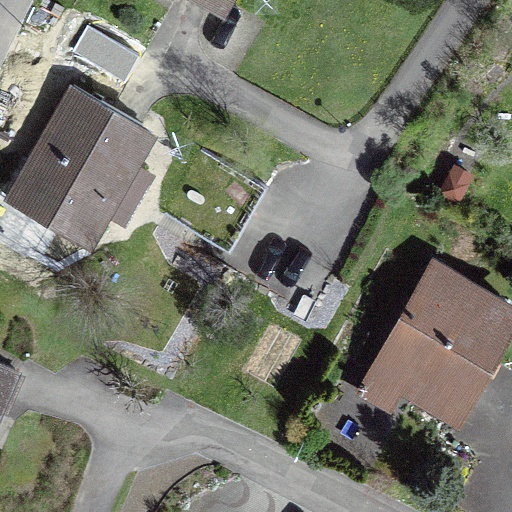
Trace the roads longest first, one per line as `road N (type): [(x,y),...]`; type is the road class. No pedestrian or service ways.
road 1 (residential): [(133,402),(315,511)]
road 2 (residential): [(477,0),(363,168)]
road 3 (residential): [(363,168),(187,80)]
